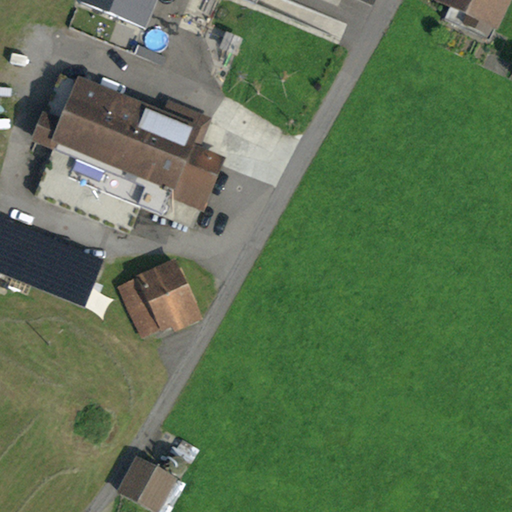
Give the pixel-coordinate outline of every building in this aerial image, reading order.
[(140,31),(152,0),(80,0),(78,5),(140,31)] [(507,0),(444,0),(442,6),(493,30),(507,0)] [(298,140),(317,106),(257,74),(239,108),(298,140)] [(199,127),(80,80),(47,161),(196,221),(223,155),(193,143),(199,127)] [(0,289),(86,320),(103,274),(0,236),(0,289)] [(177,267),(134,282),(155,340),(198,325),(177,267)] [(147,472),(125,506),(134,511),(157,511),(173,489),(147,472)]
